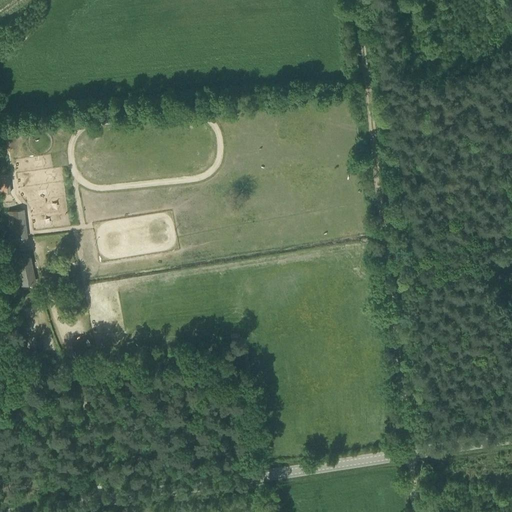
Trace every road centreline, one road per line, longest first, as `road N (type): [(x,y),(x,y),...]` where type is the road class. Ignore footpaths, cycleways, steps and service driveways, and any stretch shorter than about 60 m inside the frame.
road 1 (track): [(358,0),(419,511)]
road 2 (unclassified): [(33,511),(511,434)]
